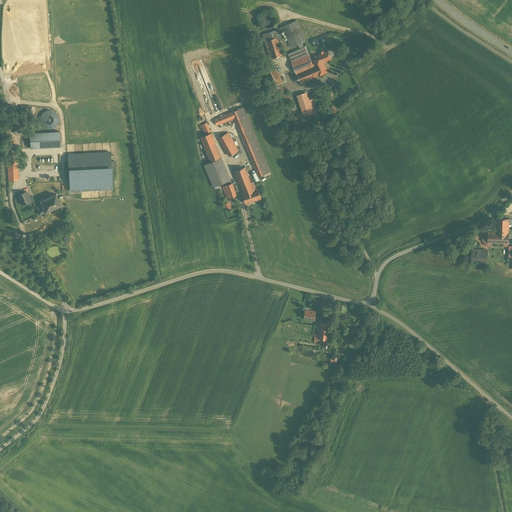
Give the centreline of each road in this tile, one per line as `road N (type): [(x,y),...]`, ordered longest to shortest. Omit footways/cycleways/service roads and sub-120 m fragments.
road 1 (unclassified): [(370,307),(216,270),(65,310)]
road 2 (unclassified): [(511,189),(480,221),(387,260),(370,307)]
road 3 (unclassified): [(511,417),(411,331),(370,307)]
road 4 (unclassified): [(65,310),(13,228),(4,149)]
road 5 (unclassified): [(65,310),(44,405),(0,448)]
